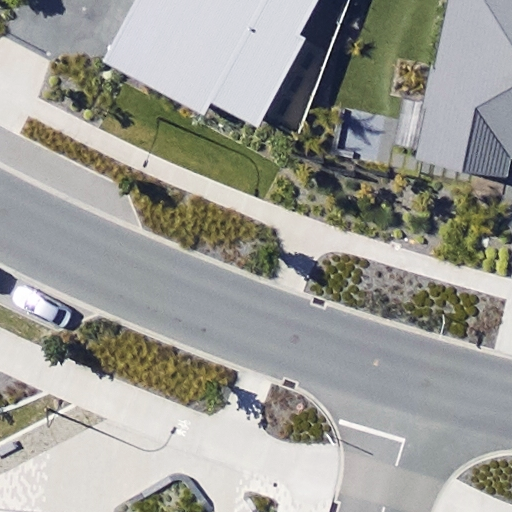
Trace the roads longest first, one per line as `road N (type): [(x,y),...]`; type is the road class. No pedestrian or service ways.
road 1 (residential): [(0,211),(180,295),(420,382)]
road 2 (residential): [(420,382),(382,511)]
